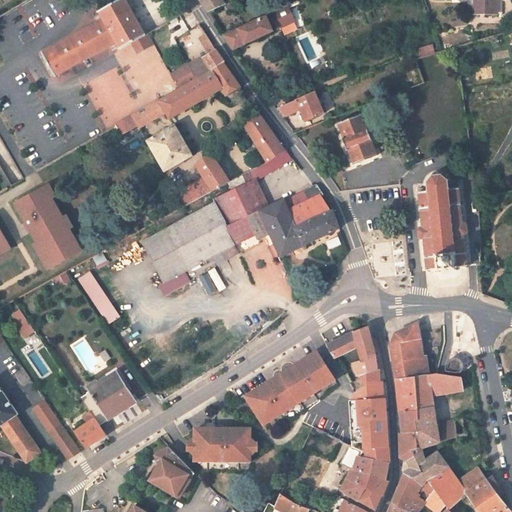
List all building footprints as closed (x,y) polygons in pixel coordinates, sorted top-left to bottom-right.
[(120,50),(145,36),(132,12),(124,0),(119,0),(99,11),(104,20),(42,54),(54,76),(116,42),(120,50)] [(200,0),(202,2),(208,11),(225,4),(223,2),(221,0),(200,0)] [(232,0),(227,0),(223,2),(225,4),(230,12),(236,9),(232,0)] [(474,0),(474,14),(497,14),(497,0),(474,0)] [(234,49),(273,31),(271,26),(277,23),(279,29),(295,22),(288,6),(278,10),(266,16),(267,17),(224,36),(234,49)] [(277,23),(271,26),(273,31),(279,29),(277,23)] [(132,43),(138,53),(153,44),(148,34),(145,36),(132,43)] [(206,35),(201,39),(210,53),(216,49),(206,35)] [(178,90),(224,63),(216,49),(210,53),(203,57),(188,66),(170,76),(178,90)] [(239,86),(224,63),(178,90),(159,101),(166,112),(170,119),(222,88),(226,94),(239,86)] [(325,113),(316,92),(276,109),(282,118),(301,109),(306,121),(325,113)] [(166,112),(159,101),(158,100),(132,115),(138,126),(139,127),(166,112)] [(138,126),(132,115),(115,125),(121,136),(138,126)] [(259,115),(244,124),(268,162),(285,151),(259,115)] [(349,150),(355,165),(378,156),(372,141),(373,141),(368,129),(367,130),(361,115),(338,124),(344,139),(343,139),(347,151),(349,150)] [(165,172),(193,156),(175,126),(148,141),(165,172)] [(285,151),(268,162),(242,176),(246,184),(255,180),(266,175),(295,157),(289,149),(285,151)] [(213,191),(229,182),(211,154),(196,165),(213,191)] [(443,270),(443,269),(450,268),(451,269),(454,269),(454,271),(457,270),(456,268),(465,267),(465,268),(467,268),(467,267),(468,266),(468,264),(467,264),(466,254),(467,254),(467,252),(468,252),(467,250),(466,250),(465,243),(467,243),(467,241),(465,241),(464,234),(466,234),(468,232),(467,225),(465,223),(463,223),(462,216),(464,216),(464,214),(462,214),(461,207),(463,207),(463,205),(461,205),(459,188),(450,189),(450,188),(449,188),(449,181),(450,180),(449,178),(448,180),(442,175),(443,173),(441,173),(440,174),(433,175),(432,174),(431,174),(432,176),(427,182),(425,181),(425,183),(427,184),(427,190),(426,190),(427,191),(418,192),(420,209),(418,209),(418,212),(420,212),(420,219),(419,219),(419,221),(421,220),(421,228),(420,228),(418,230),(419,237),(421,239),(423,239),(424,246),(422,246),(422,248),(424,248),(425,255),(423,255),(423,257),(424,257),(424,259),(425,259),(426,269),(425,269),(425,271),(427,271),(427,273),(429,272),(429,271),(437,270),(438,272),(440,272),(440,271),(443,270)] [(268,208),(255,180),(246,184),(214,199),(215,202),(142,242),(164,283),(160,285),(165,296),(190,283),(184,272),(213,257),(217,265),(238,254),(234,246),(256,235),(268,229),(270,233),(281,256),(339,228),(333,211),(332,212),(322,197),(324,195),(317,185),(306,191),(310,200),(298,206),(294,197),(288,200),(287,199),(268,208)] [(50,185),(45,187),(51,198),(56,195),(50,185)] [(33,194),(16,203),(38,243),(44,253),(45,255),(51,265),(52,266),(81,250),(69,228),(63,218),(51,198),(45,187),(33,194)] [(298,206),(310,200),(306,191),(294,197),(298,206)] [(67,216),(63,218),(69,228),(73,226),(67,216)] [(258,239),(270,233),(268,229),(256,235),(258,239)] [(38,243),(34,245),(40,256),(44,253),(38,243)] [(0,248),(0,254),(10,249),(7,245),(0,248)] [(45,255),(41,257),(47,268),(51,265),(45,255)] [(209,296),(226,286),(215,268),(198,277),(209,296)] [(26,338),(35,331),(29,323),(20,329),(26,338)] [(423,357),(417,324),(396,333),(390,345),(396,380),(415,378),(429,375),(425,357),(423,357)] [(376,354),(368,326),(354,332),(359,347),(358,347),(362,360),(362,361),(376,354)] [(354,332),(327,346),(335,359),(358,347),(359,347),(354,332)] [(273,432),(326,398),(324,396),(339,387),(318,354),(309,359),(308,357),(255,391),(257,393),(248,399),(264,424),(267,423),(273,432)] [(358,377),(360,376),(379,370),(378,369),(376,354),(362,361),(362,360),(353,363),(358,377)] [(456,358),(455,358),(454,358),(451,358),(450,359),(448,360),(447,362),(446,363),(445,369),(445,371),(447,372),(450,373),(454,373),(458,373),(461,373),(462,372),(463,369),(464,367),(463,363),(461,361),(459,359),(456,358)] [(24,387),(32,381),(24,368),(15,374),(24,387)] [(379,383),(379,370),(360,376),(364,387),(351,396),(352,400),(383,398),(382,389),(379,389),(379,383)] [(88,387),(91,392),(119,374),(117,371),(98,383),(97,381),(88,387)] [(448,375),(437,373),(429,375),(432,396),(450,393),(448,375)] [(91,392),(81,398),(90,411),(99,425),(137,402),(119,374),(91,392)] [(432,396),(429,375),(415,378),(418,411),(400,413),(402,432),(400,433),(401,457),(408,461),(422,452),(421,448),(439,442),(434,407),(432,396)] [(464,390),(462,377),(448,375),(450,393),(464,390)] [(415,378),(396,380),(400,413),(418,411),(415,378)] [(0,426),(1,426),(27,463),(42,452),(16,416),(18,414),(0,387),(0,426)] [(352,400),(349,401),(350,427),(354,427),(354,433),(351,433),(352,447),(360,451),(359,457),(389,463),(386,420),(385,420),(384,409),(385,409),(385,399),(383,400),(383,398),(352,400)] [(68,460),(80,451),(46,401),(35,409),(50,434),(68,460)] [(87,447),(106,434),(99,425),(90,411),(83,416),(88,424),(76,432),(87,447)] [(455,421),(457,436),(466,434),(463,418),(462,418),(455,420),(455,421)] [(457,436),(455,421),(441,424),(444,441),(457,438),(457,436)] [(196,455),(199,458),(198,471),(208,471),(250,471),(250,463),(250,461),(250,455),(259,447),(250,439),(250,429),(196,429),(196,438),(187,447),(196,455)] [(170,446),(155,455),(160,464),(150,480),(175,495),(178,490),(183,493),(192,479),(188,477),(193,469),(170,446)] [(351,447),(351,446),(350,446),(341,464),(352,470),(342,490),(359,502),(368,488),(364,486),(369,473),(356,469),(359,457),(360,451),(352,447),(351,447)] [(412,469),(405,472),(423,485),(427,479),(447,506),(446,506),(447,507),(451,511),(452,510),(466,496),(466,495),(486,480),(486,479),(478,467),(458,481),(448,465),(438,452),(425,460),(422,452),(408,461),(412,469)] [(386,480),(389,463),(359,457),(356,469),(369,473),(386,481),(386,480)] [(435,511),(440,511),(446,506),(447,506),(427,479),(423,485),(405,472),(393,502),(409,511),(418,511),(425,504),(435,511)] [(386,480),(386,481),(369,473),(364,486),(368,488),(359,502),(372,509),(376,510),(382,496),(384,496),(389,484),(390,480),(386,480)] [(478,511),(511,511),(507,507),(504,502),(507,500),(502,492),(492,475),(486,479),(486,480),(466,495),(466,496),(478,511)] [(183,493),(178,490),(175,495),(180,498),(183,493)] [(284,495),(282,492),(275,507),(283,511),(308,511),(311,509),(305,506),(298,503),(290,500),(284,495)] [(0,500),(3,509),(9,507),(7,498),(0,500)] [(339,511),(353,511),(356,506),(347,501),(346,501),(345,501),(345,502),(339,511)] [(409,511),(393,502),(389,511),(409,511)] [(283,511),(275,507),(269,503),(264,511),(283,511)]
